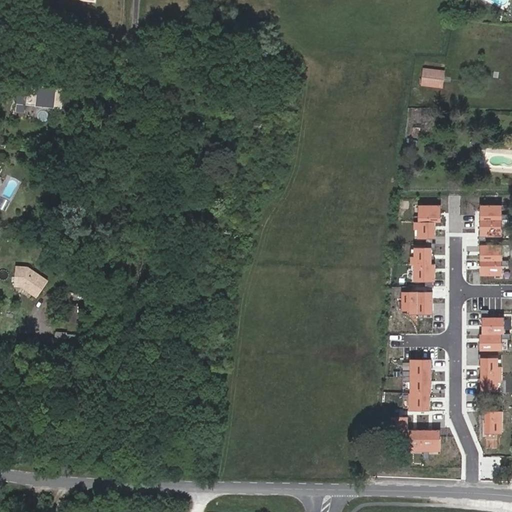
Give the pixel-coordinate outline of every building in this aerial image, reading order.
[(31,53),(22,52),(21,64),(29,65),(31,53)] [(51,56),(36,54),(35,65),(50,66),(51,56)] [(446,70),(424,67),(422,85),(444,88),(446,70)] [(55,106),(56,86),(21,84),(20,104),(55,106)] [(62,106),(63,86),(56,86),(55,106),(62,106)] [(440,204),(420,204),(420,219),(440,219),(440,204)] [(502,204),(482,204),(482,220),(502,220),(502,204)] [(435,221),(415,221),(415,237),(435,237),(435,221)] [(501,221),(480,221),(480,237),(501,236),(501,221)] [(501,244),(481,244),(481,260),(501,260),(501,244)] [(415,247),(415,264),(431,264),(431,247),(415,247)] [(501,260),(481,261),(481,276),(502,276),(501,260)] [(436,264),(416,264),(416,280),(436,280),(436,264)] [(34,297),(45,282),(26,268),(14,266),(12,285),(19,286),(34,297)] [(93,294),(96,272),(76,270),(76,266),(70,266),(67,290),(93,294)] [(418,291),(402,291),(402,312),(418,312),(418,291)] [(434,292),(419,292),(419,313),(434,313),(434,292)] [(504,317),(484,317),(484,333),(504,333),(504,317)] [(502,334),(481,334),(482,349),(502,349),(502,334)] [(431,358),(411,358),(410,372),(431,373),(431,358)] [(502,358),(481,358),(481,382),(502,382),(502,358)] [(431,374),(410,373),(410,387),(430,388),(431,374)] [(429,394),(409,394),(408,408),(429,408),(429,394)] [(503,411),(487,411),(487,432),(503,432),(503,411)] [(441,430),(407,429),(407,450),(440,451),(441,430)] [(372,475),(373,467),(364,466),(364,474),(372,475)]
